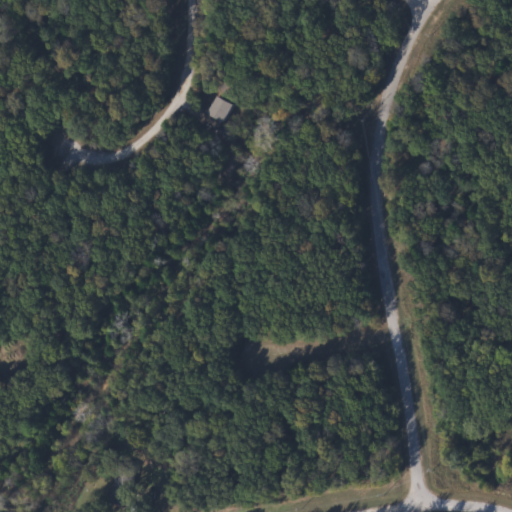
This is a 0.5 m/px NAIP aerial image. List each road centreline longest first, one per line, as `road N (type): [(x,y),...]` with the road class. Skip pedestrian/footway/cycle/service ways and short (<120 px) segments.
road 1 (residential): [(423,502),(378,230),(379,119),(399,59),(432,0)]
road 2 (residential): [(196,0),(192,74),(170,107),(116,153),(66,147)]
